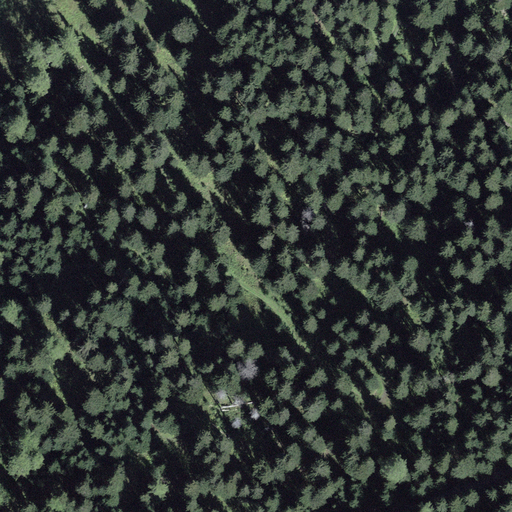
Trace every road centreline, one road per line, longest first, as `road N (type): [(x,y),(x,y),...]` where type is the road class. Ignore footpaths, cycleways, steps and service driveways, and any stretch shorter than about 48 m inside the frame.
road 1 (track): [(409,0),(382,52),(381,113),(366,149),(334,181),(322,214),(327,264),(373,360),(379,401),(359,399),(315,362),(267,299),(220,260),(161,161),(41,0)]
road 2 (track): [(511,139),(455,91),(455,0)]
